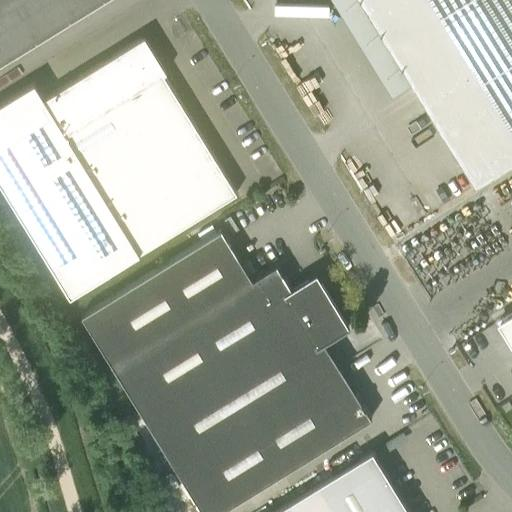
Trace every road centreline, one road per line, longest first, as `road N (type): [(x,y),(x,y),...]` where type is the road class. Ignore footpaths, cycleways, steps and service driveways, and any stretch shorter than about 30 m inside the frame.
road 1 (unclassified): [(511,475),(461,409),(208,0)]
road 2 (track): [(71,511),(41,414),(0,328)]
road 3 (unknown): [(398,310),(511,239)]
